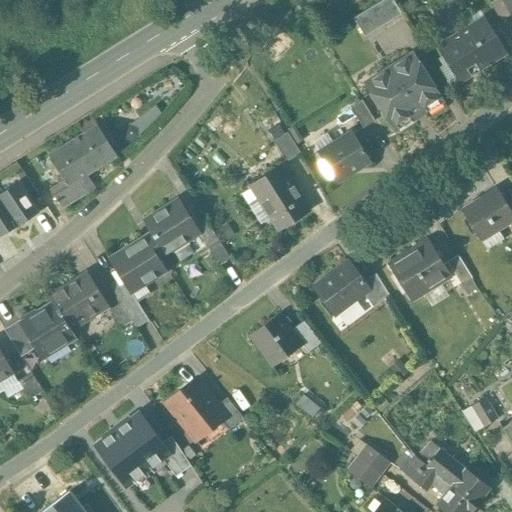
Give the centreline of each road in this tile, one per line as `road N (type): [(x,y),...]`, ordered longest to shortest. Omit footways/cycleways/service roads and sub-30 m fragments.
road 1 (unclassified): [(0,484),(511,102)]
road 2 (unclassified): [(0,289),(135,177),(206,90),(195,47),(176,23)]
road 3 (primary): [(176,23),(0,134)]
